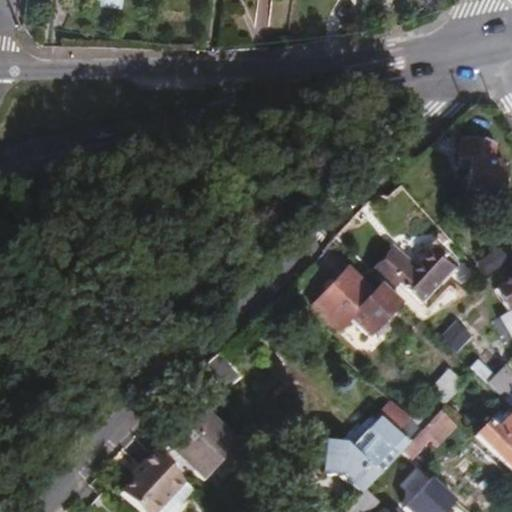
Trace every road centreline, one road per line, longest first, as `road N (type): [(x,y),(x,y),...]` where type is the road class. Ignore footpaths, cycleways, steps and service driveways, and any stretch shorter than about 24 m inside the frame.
road 1 (residential): [(478,44),(430,109),(35,511)]
road 2 (secondary): [(0,157),(369,73),(391,61)]
road 3 (secondary): [(391,61),(0,71)]
